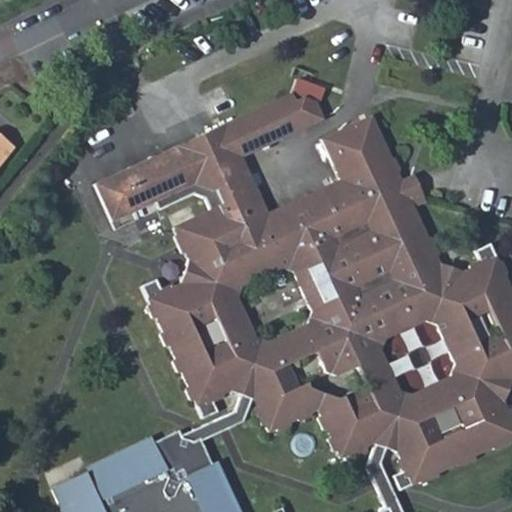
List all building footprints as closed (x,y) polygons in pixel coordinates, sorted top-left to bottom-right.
[(332,449),(335,455),(345,451),(346,454),(362,446),(361,444),(371,439),(377,441),(388,445),(393,447),(397,455),(394,456),(403,474),(405,473),(409,481),(417,477),(418,481),(436,473),(435,469),(454,461),(456,464),(472,456),(471,454),(491,444),(492,446),(510,438),(510,435),(511,433),(511,411),(509,404),(506,406),(503,399),(508,376),(511,373),(511,289),(510,290),(503,274),(507,272),(501,260),(498,262),(494,255),(488,259),(486,256),(468,264),(469,268),(461,272),(438,263),(434,255),(438,253),(431,237),(428,239),(413,207),(402,181),(397,171),(401,169),(395,156),(392,158),(373,117),(323,140),(342,181),(270,214),(245,160),(326,121),(318,103),(306,100),(298,103),(294,94),(178,147),(194,185),(213,192),(218,190),(224,205),(211,211),(174,228),(178,236),(174,238),(182,256),(187,254),(192,264),(184,284),(174,288),(173,285),(155,293),(157,296),(147,301),(150,306),(147,308),(152,320),(156,319),(162,334),(159,335),(164,347),(168,345),(175,359),(171,362),(176,374),(179,372),(187,389),(183,391),(188,400),(191,399),(195,406),(204,402),(205,405),(221,398),(219,395),(229,391),(240,394),(251,398),(255,409),(251,411),(258,425),(262,424),(265,431),(272,428),(274,431),(285,425),(284,423),(294,418),(296,421),(308,415),(306,413),(315,409),(317,414),(315,416),(320,427),(323,426),(327,435),(324,437),(330,450),(332,449)] [(0,163),(13,147),(0,136),(0,163)] [(194,185),(178,147),(96,184),(113,222),(136,212),(140,220),(195,195),(206,199),(211,211),(224,205),(218,190),(213,192),(194,185)] [(415,176),(402,181),(413,207),(426,201),(415,176)] [(251,398),(240,394),(235,411),(180,435),(178,430),(151,441),(149,437),(86,464),(88,469),(51,485),(62,511),(398,511),(380,469),(388,445),(377,441),(364,479),(378,511),(231,511),(212,466),(207,468),(197,443),(243,423),(251,398)]
